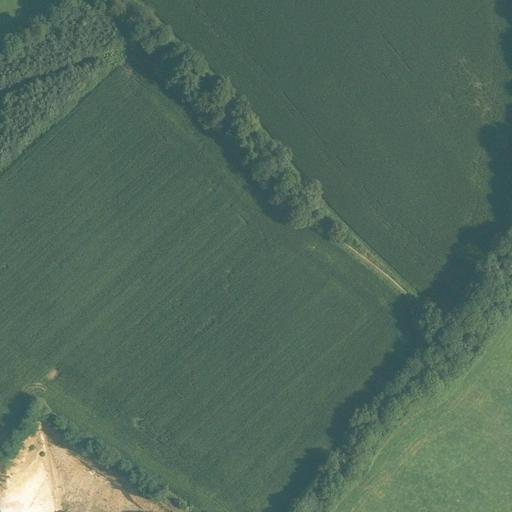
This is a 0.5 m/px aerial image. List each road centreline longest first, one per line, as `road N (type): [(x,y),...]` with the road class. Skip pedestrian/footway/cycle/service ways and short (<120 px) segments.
road 1 (track): [(408,386),(432,341),(420,309),(322,225),(117,0)]
road 2 (track): [(408,386),(379,411),(304,511)]
